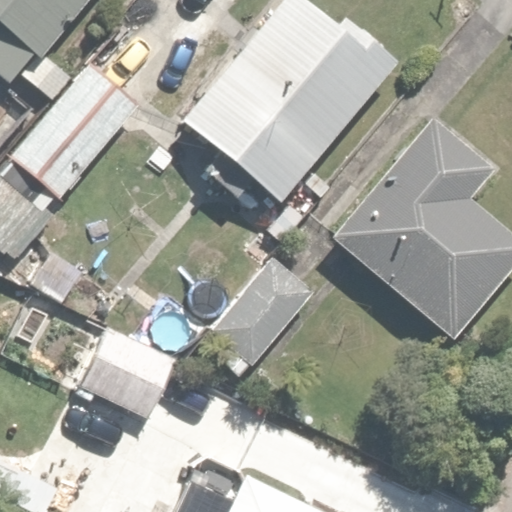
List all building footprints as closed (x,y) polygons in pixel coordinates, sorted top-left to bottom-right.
[(16,70),(39,46),(79,0),(0,0),(0,75),(7,81),(16,70)] [(319,0),(269,0),(176,123),(285,206),(397,59),(319,0)] [(39,46),(16,70),(51,99),(0,158),(0,211),(14,223),(36,198),(46,206),(134,105),(87,64),(75,77),(39,46)] [(434,112),(330,234),(456,341),(511,274),(511,226),(477,196),(500,168),(434,112)] [(318,282),(273,247),(192,349),(237,385),(318,282)] [(100,320),(72,379),(146,414),(174,355),(100,320)] [(227,498),(188,480),(173,511),(315,511),(237,476),(227,498)]
